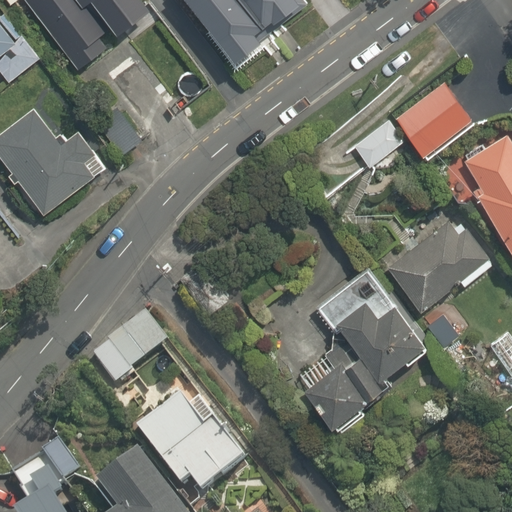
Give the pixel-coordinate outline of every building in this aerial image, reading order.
[(87,0),(23,0),(78,75),(120,44),(87,0)] [(278,6),(247,36),(261,49),(291,19),(278,6)] [(0,76),(2,75),(9,85),(34,65),(44,58),(9,13),(0,19),(0,76)] [(450,82),(398,118),(424,156),(476,120),(450,82)] [(95,123),(122,155),(150,131),(123,99),(95,123)] [(0,155),(13,172),(7,177),(16,189),(22,184),(47,216),(108,168),(79,131),(60,146),(34,113),(0,140),(0,155)] [(402,142),(384,120),(353,145),(371,168),(402,142)] [(511,257),(511,127),(466,155),(483,184),(473,190),(511,257)] [(424,314),(462,286),(466,291),(497,268),(491,260),(455,212),(386,263),(424,314)] [(311,309),(338,344),(296,377),(341,436),(400,390),(393,381),(437,347),(399,298),(372,263),(311,309)] [(150,313),(94,356),(117,386),(173,344),(150,313)] [(206,424),(182,392),(135,426),(182,489),(194,480),(205,493),(247,462),(237,449),(214,418),(206,424)] [(11,441),(25,461),(8,472),(31,507),(23,511),(70,511),(56,491),(83,473),(60,438),(36,454),(22,434),(11,441)] [(185,511),(137,448),(96,478),(119,510),(116,511),(185,511)]
